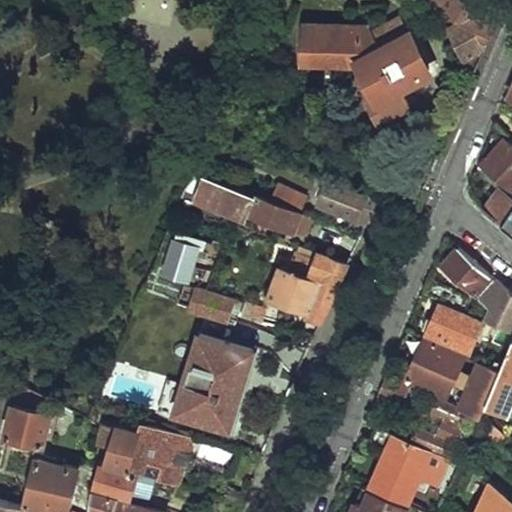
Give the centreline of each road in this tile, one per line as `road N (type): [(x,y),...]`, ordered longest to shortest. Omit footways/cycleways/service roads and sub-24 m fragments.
road 1 (residential): [(308,511),(442,204)]
road 2 (residential): [(442,204),(511,46)]
